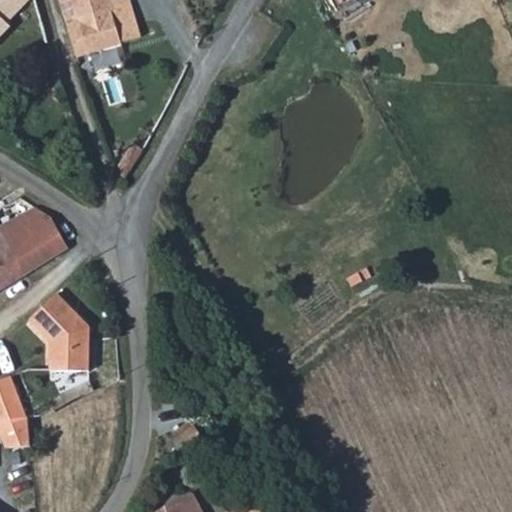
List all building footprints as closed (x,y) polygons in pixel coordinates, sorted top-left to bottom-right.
[(0,0),(0,41),(14,26),(10,23),(32,0),(0,0)] [(127,48),(126,45),(145,39),(132,0),(78,0),(84,21),(73,24),(83,59),(127,48)] [(1,227),(9,246),(27,278),(71,251),(53,221),(36,208),(1,227)] [(0,294),(27,278),(9,246),(1,227),(0,228),(0,294)] [(92,330),(60,296),(32,323),(53,345),(53,373),(92,374),(92,330)] [(14,377),(0,381),(0,422),(11,451),(23,450),(33,450),(32,420),(14,377)] [(191,450),(196,460),(210,452),(193,424),(175,436),(185,453),(191,450)] [(25,499),(23,450),(11,451),(13,499),(25,499)] [(35,467),(33,450),(23,450),(25,499),(29,499),(29,503),(37,503),(35,467)] [(201,511),(194,496),(166,511),(201,511)] [(261,511),(255,502),(236,511),(261,511)]
